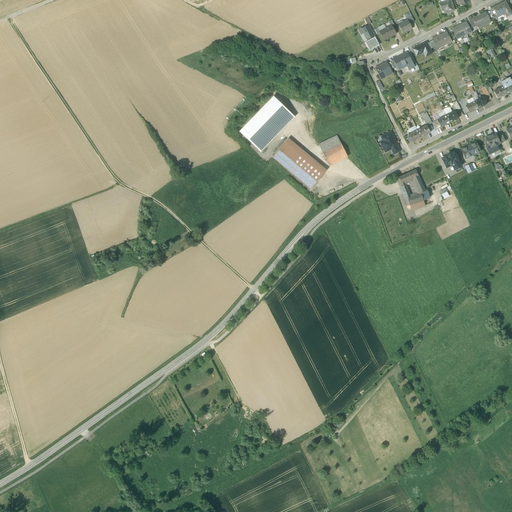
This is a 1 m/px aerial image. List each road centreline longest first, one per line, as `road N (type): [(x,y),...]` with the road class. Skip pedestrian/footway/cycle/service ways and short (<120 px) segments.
road 1 (tertiary): [(0,483),(207,338),(316,220),(413,159)]
road 2 (track): [(253,289),(164,206),(121,184),(9,17)]
road 3 (residential): [(494,0),(366,61),(413,159)]
road 4 (track): [(511,395),(398,476),(422,511)]
road 5 (track): [(0,231),(121,184)]
